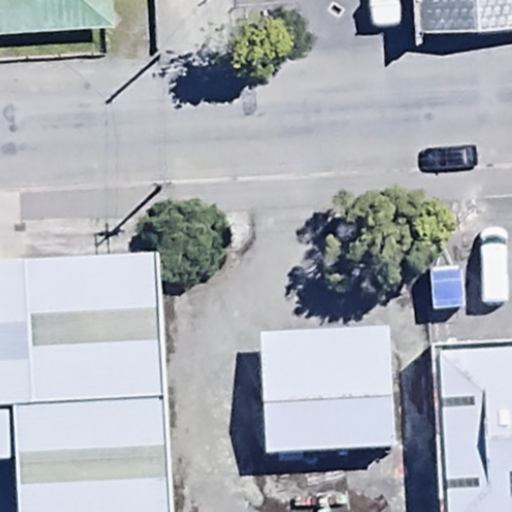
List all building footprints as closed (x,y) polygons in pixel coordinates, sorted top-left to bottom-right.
[(104,0),(0,0),(0,40),(106,37),(104,0)] [(511,0),(424,0),(425,34),(511,31),(511,0)] [(171,511),(162,274),(0,278),(0,456),(23,456),(24,511),(171,511)] [(388,326),(261,332),(267,452),(395,445),(388,326)] [(511,511),(511,341),(434,346),(442,511),(511,511)]
